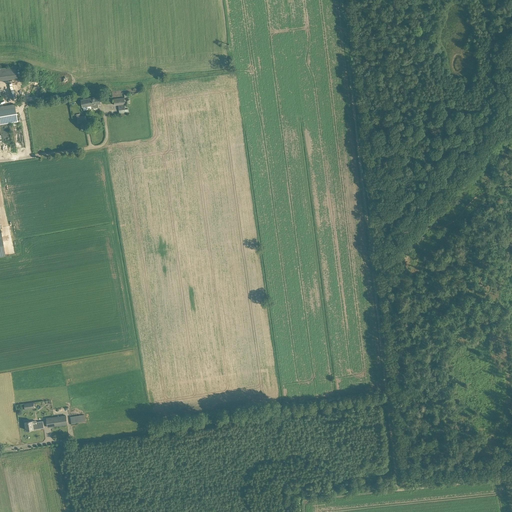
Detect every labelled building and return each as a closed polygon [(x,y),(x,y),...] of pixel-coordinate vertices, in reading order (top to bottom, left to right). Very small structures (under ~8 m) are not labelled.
[(0,80),(17,78),(16,66),(0,68),(0,80)] [(26,94),(34,96),(37,94),(39,92),(40,88),(38,82),(35,80),(29,79),(24,83),(23,89),(26,94)] [(101,103),(100,99),(99,96),(90,98),(92,105),(101,103)] [(83,107),(92,105),(90,98),(81,100),(83,107)] [(0,124),(17,121),(17,116),(14,104),(0,106),(0,124)] [(85,115),(81,116),(80,114),(76,114),(77,117),(78,123),(86,121),(85,115)] [(67,424),(67,419),(66,414),(46,418),(47,422),(48,427),(67,424)] [(84,414),(70,417),(71,423),(86,421),(84,414)] [(35,419),(24,421),(25,425),(26,425),(26,430),(34,429),(34,428),(38,428),(44,428),(43,420),(37,421),(35,419)]
